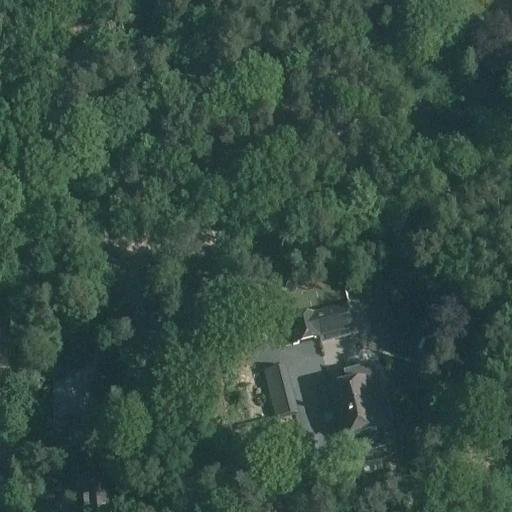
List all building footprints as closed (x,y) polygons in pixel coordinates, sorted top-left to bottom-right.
[(424,0),(433,17),(465,2),(463,0),(424,0)] [(190,166),(181,169),(183,178),(193,175),(190,166)] [(347,307),(285,323),(291,349),(352,333),(347,307)] [(0,372),(10,372),(8,339),(0,338),(0,372)] [(345,386),(328,391),(340,440),(375,431),(384,429),(373,379),(345,386)] [(54,387),(54,421),(82,421),(82,387),(54,387)] [(109,511),(107,478),(79,481),(81,511),(109,511)]
